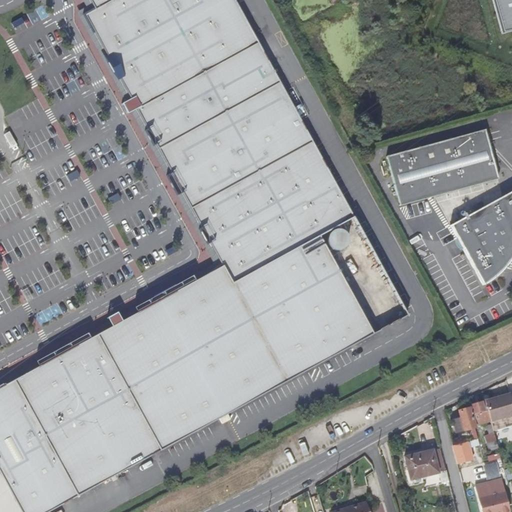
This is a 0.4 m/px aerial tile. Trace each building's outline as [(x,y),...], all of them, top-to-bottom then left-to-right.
[(0,511),(49,511),(407,317),(233,0),(88,0),(95,11),(85,17),(90,26),(116,77),(132,106),(158,154),(162,161),(208,245),(214,254),(222,268),(211,274),(115,326),(85,343),(10,384),(0,388),(0,511)] [(511,0),(497,0),(506,33),(511,30),(511,0)] [(384,158),(389,179),(395,200),(397,208),(495,181),(484,135),(483,130),(384,158)] [(511,192),(450,227),(483,287),(490,282),(496,278),(504,270),(510,263),(511,260),(511,192)] [(493,425),(494,428),(511,423),(511,396),(510,392),(486,399),(486,401),(492,421),(493,425)] [(469,405),(475,425),(492,421),(486,401),(469,405)] [(461,416),(465,430),(476,427),(475,425),(469,405),(467,406),(467,409),(460,411),(461,416)] [(448,420),(452,433),(465,430),(461,416),(448,420)] [(494,428),(493,425),(489,426),(491,435),(487,436),(491,451),(500,449),(498,441),(494,428)] [(475,459),(470,442),(456,445),(459,457),(460,462),(475,459)] [(435,450),(441,472),(449,470),(444,448),(435,450)] [(413,479),(441,472),(435,450),(408,457),(413,479)] [(484,511),(511,511),(503,479),(491,482),(494,495),(481,498),(484,511)] [(494,495),(491,482),(478,486),(481,498),(494,495)] [(368,511),(366,502),(330,511),(368,511)]
